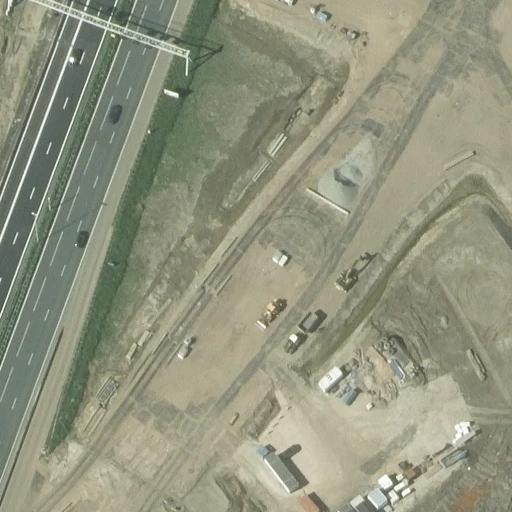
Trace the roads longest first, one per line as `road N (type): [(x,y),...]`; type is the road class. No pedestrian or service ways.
road 1 (motorway): [(129,511),(425,110)]
road 2 (motorway): [(0,421),(156,0)]
road 3 (motorway): [(101,0),(0,274)]
